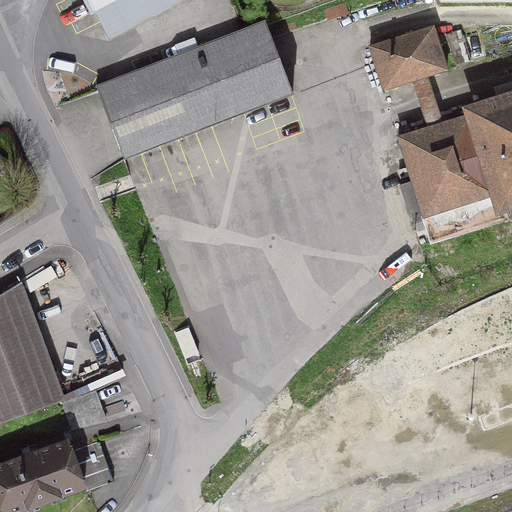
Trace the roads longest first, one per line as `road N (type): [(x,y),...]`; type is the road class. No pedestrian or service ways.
road 1 (residential): [(157,511),(172,476),(171,399),(79,208)]
road 2 (unknown): [(511,15),(417,15),(349,40),(341,76),(357,168)]
road 3 (residential): [(79,208),(0,54)]
